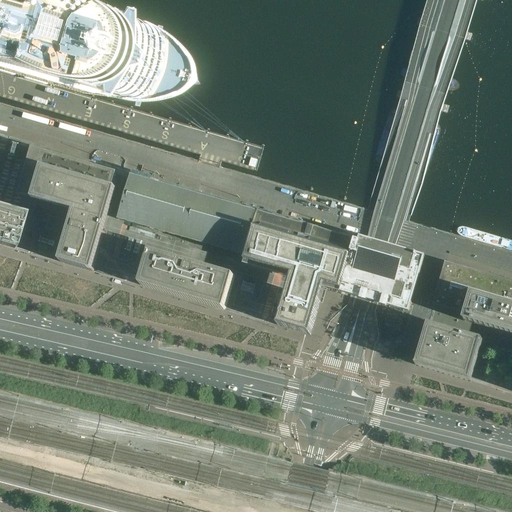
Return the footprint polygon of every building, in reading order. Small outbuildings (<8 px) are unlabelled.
[(416,25),(428,28),(430,21),(419,18),(416,25)] [(459,38),(470,41),(472,34),(461,30),(459,38)] [(396,98),(407,101),(409,94),(398,90),(396,98)] [(436,110),(447,113),(449,106),(438,102),(436,110)] [(106,230),(117,190),(112,188),(117,172),(32,148),(19,195),(34,199),(34,201),(75,213),(73,220),(68,239),(65,238),(64,243),(66,244),(61,262),(61,263),(93,272),(99,253),(101,254),(103,249),(100,248),(106,230)] [(246,260),(259,213),(131,176),(118,219),(242,255),(241,259),(246,260)] [(371,195),(382,199),(384,192),(373,188),(371,195)] [(402,205),(413,208),(415,201),(404,197),(402,205)] [(16,249),(25,217),(0,209),(0,244),(16,249)] [(341,293),(356,241),(259,213),(246,260),(244,265),(292,278),(291,284),(278,326),(311,335),(322,294),(324,288),(341,293)] [(409,312),(425,257),(396,249),(388,247),(381,244),(369,241),(366,240),(359,238),(358,242),(356,241),(341,293),(351,296),(354,296),(363,299),(372,302),(378,304),(409,312)] [(226,309),(235,277),(234,277),(235,277),(234,277),(234,276),(151,252),(150,252),(150,253),(140,284),(141,285),(141,286),(224,310),(225,310),(225,309),(226,309)] [(511,282),(446,264),(434,307),(465,316),(464,321),(491,329),(490,330),(511,336),(511,335),(511,282)] [(471,381),(481,346),(482,341),(428,325),(417,365),(471,381)]
